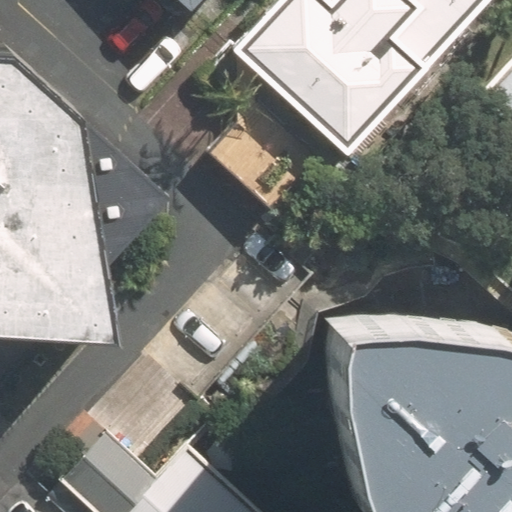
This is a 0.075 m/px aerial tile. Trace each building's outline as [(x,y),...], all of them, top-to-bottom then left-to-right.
[(168,0),(178,8),(186,0),(168,0)] [(251,0),(212,44),(332,151),(468,0),(251,0)] [(511,254),(508,259),(511,262),(511,27),(461,83),(511,128),(511,254)] [(0,33),(0,67),(0,71),(65,135),(93,316),(108,317),(162,252),(166,193),(1,35),(0,33)] [(0,313),(93,316),(65,135),(0,71),(0,67),(0,313)] [(511,511),(511,333),(509,331),(486,326),(381,311),(329,317),(326,342),(323,386),(341,456),(352,502),(362,511),(511,511)] [(251,511),(180,445),(153,473),(104,426),(57,475),(95,511),(251,511)]
